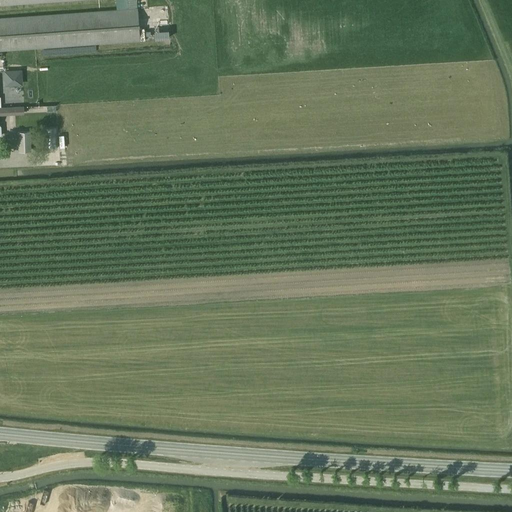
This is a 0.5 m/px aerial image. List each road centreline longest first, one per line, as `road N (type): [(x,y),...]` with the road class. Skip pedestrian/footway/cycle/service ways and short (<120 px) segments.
road 1 (unclassified): [(0,478),(109,462),(511,489)]
road 2 (secondary): [(511,470),(0,434)]
